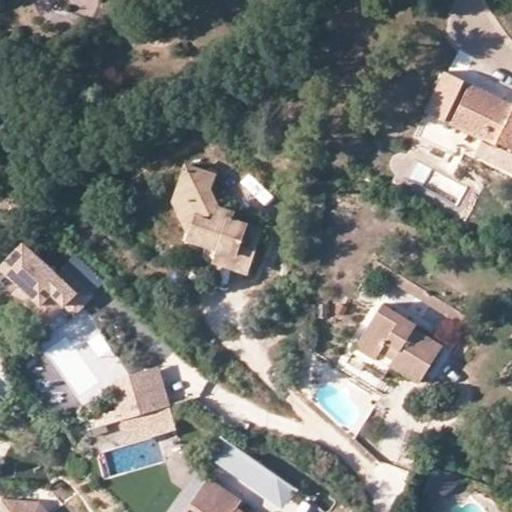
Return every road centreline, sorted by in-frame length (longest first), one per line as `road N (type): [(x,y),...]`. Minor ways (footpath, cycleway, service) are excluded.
road 1 (residential): [(383,511),(369,475),(289,399)]
road 2 (track): [(289,399),(244,322),(206,283)]
